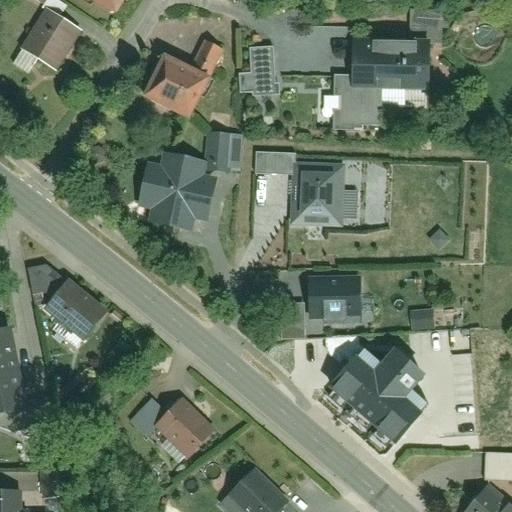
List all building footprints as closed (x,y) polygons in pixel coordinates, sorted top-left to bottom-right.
[(82,0),(114,19),(125,0),(82,0)] [(18,58),(53,78),(80,35),(43,15),(18,58)] [(377,92),(427,94),(428,54),(350,51),(349,84),(348,91),(377,92)] [(267,52),(247,53),(247,80),(238,80),(239,98),(253,97),(254,103),(277,101),(276,89),(269,89),(267,52)] [(139,104),(184,124),(204,83),(157,62),(139,104)] [(348,91),(349,84),(331,84),(331,132),(375,133),(377,92),(348,91)] [(193,221),(209,224),(215,190),(201,187),(204,167),(162,159),(160,171),(145,168),(137,212),(149,214),(147,227),(191,235),(193,221)] [(299,218),(337,218),(337,174),(298,174),(299,218)] [(359,277),(306,279),(308,323),(361,321),(359,277)] [(69,283),(47,309),(84,342),(107,316),(69,283)] [(51,401),(26,405),(10,332),(0,334),(0,428),(14,434),(56,425),(51,401)] [(337,391),(397,441),(424,412),(404,394),(420,376),(393,353),(377,371),(366,361),(337,391)] [(188,462),(213,436),(178,404),(152,430),(188,462)] [(224,508),(228,511),(279,511),(248,484),(224,508)] [(467,511),(511,511),(511,510),(485,490),(467,511)]
